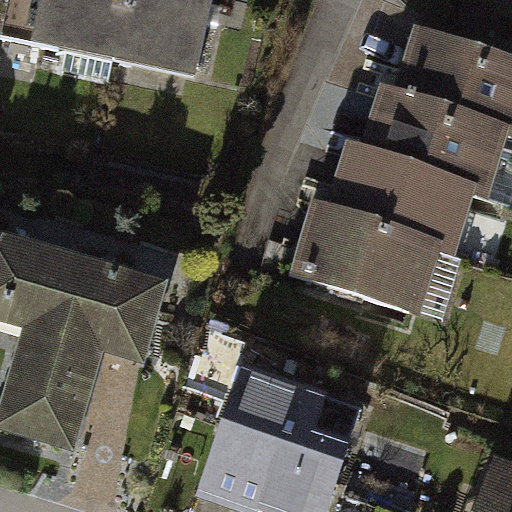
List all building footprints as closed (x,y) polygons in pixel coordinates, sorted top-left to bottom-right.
[(222,0),(12,0),(3,44),(70,58),(66,75),(112,85),(116,67),(204,86),(222,0)] [(511,71),(412,41),(394,103),(380,99),(361,164),(346,160),(327,223),(312,218),(290,289),(423,329),(442,268),(458,272),(477,211),(490,215),(510,151),(511,151),(511,71)] [(175,292),(0,239),(0,327),(26,335),(0,421),(0,433),(79,458),(109,361),(150,373),(175,292)] [(332,511),(367,420),(242,374),(196,499),(231,511),(332,511)] [(511,511),(511,472),(496,467),(478,511),(511,511)]
